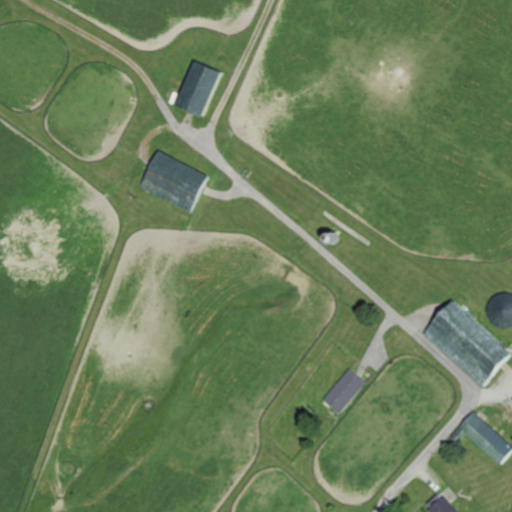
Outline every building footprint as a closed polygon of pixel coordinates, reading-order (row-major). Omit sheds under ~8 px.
[(217,95),(208,117),(196,112),(190,109),(181,105),(190,83),(200,61),(227,73),(217,95)] [(193,211),(143,185),(162,148),(164,148),(212,174),(206,186),(203,192),(193,211)] [(335,243),(333,243),(331,242),(330,241),(329,239),(329,237),(329,235),(330,234),(331,232),(333,232),(335,231),(337,232),(338,233),(340,234),(340,236),(340,238),(339,240),(338,241),(337,242),(335,243)] [(511,348),(511,356),(491,379),(485,386),(457,361),(427,333),(426,332),(435,322),(441,315),(448,308),(462,292),(482,311),(477,317),(489,328),(511,348)] [(511,328),(508,329),(503,328),(498,326),(493,322),(491,317),(490,312),(491,306),(493,301),(497,297),(503,295),(509,294),(511,294),(511,328)] [(343,412),(326,399),(351,368),(357,372),(362,377),(367,381),(343,412)] [(511,459),(511,441),(478,411),(454,437),(462,444),(471,435),(506,466),(511,459)] [(441,505),(440,503),(433,511),(434,511),(462,511),(449,498),(441,505)]
